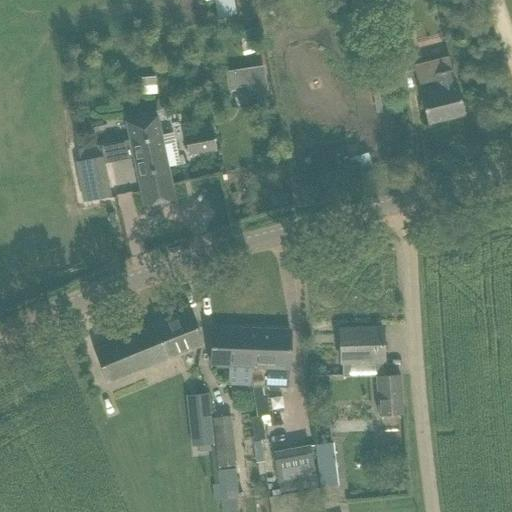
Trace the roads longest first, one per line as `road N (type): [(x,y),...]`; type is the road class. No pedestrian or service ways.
road 1 (tertiary): [(0,340),(210,255),(401,204)]
road 2 (unclassified): [(430,511),(401,204)]
